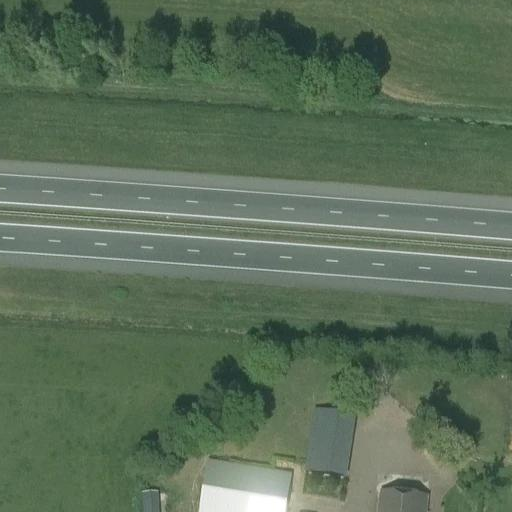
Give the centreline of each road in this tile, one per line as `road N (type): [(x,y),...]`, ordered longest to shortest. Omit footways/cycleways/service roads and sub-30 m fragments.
road 1 (motorway): [(0,235),(511,275)]
road 2 (motorway): [(511,229),(0,191)]
